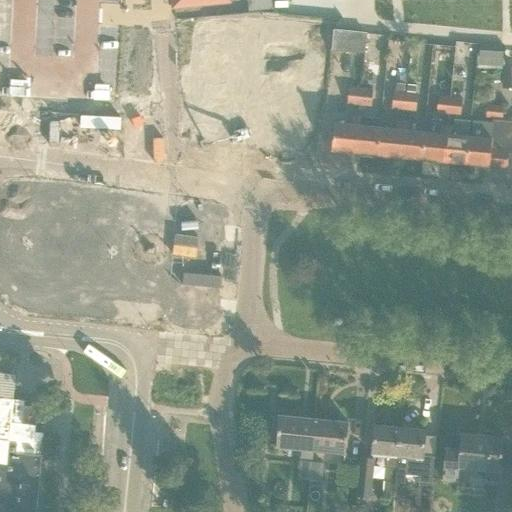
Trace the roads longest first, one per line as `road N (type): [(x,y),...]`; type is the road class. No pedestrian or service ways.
road 1 (residential): [(511,212),(261,188),(241,351)]
road 2 (residential): [(241,351),(511,371)]
road 3 (unknown): [(167,178),(0,157)]
road 4 (tertiary): [(124,511),(139,345)]
road 5 (residential): [(241,351),(219,414),(235,511)]
road 6 (tertiary): [(139,345),(0,324)]
